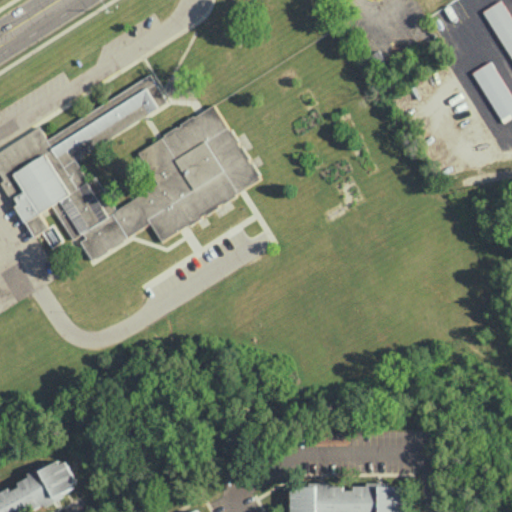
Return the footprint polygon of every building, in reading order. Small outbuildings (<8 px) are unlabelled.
[(511,13),(504,0),(499,0),(485,8),(511,55),(511,13)] [(473,71),(504,122),(511,116),(511,94),(491,60),(473,71)] [(262,180),(216,103),(138,150),(158,183),(116,208),(96,176),(89,180),(76,158),(169,102),(152,73),(127,88),(131,94),(51,143),(41,125),(0,149),(0,171),(4,179),(2,181),(34,235),(49,227),(40,212),(54,204),(74,239),(83,233),(86,237),(82,240),(93,259),(153,223),(162,239),(262,180)] [(313,445),(350,443),(349,429),(312,430),(313,445)] [(0,511),(29,511),(81,485),(65,456),(19,480),(21,485),(11,490),(10,487),(0,491),(0,511)] [(410,511),(407,486),(398,484),(396,485),(369,480),(368,484),(355,486),(355,488),(345,490),(344,484),(340,484),(325,482),(290,487),(294,511),(351,511),(355,511),(410,511)]
